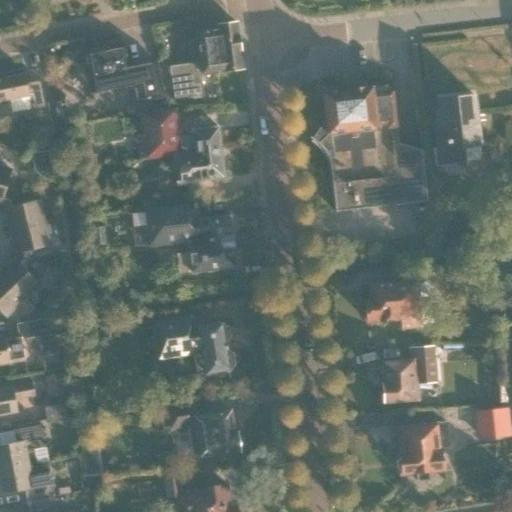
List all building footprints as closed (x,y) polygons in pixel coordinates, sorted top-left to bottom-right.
[(241,67),(235,22),(217,25),(217,28),(195,31),(199,62),(169,66),(174,97),(192,95),(192,96),(202,94),(199,73),(241,67)] [(108,50),(103,45),(80,49),(89,93),(106,89),(112,95),(134,90),(137,103),(162,98),(154,61),(129,66),(125,46),(108,50)] [(25,83),(23,72),(0,76),(0,101),(8,100),(10,112),(30,108),(30,110),(43,107),(39,89),(38,81),(25,83)] [(389,89),(388,85),(321,93),(326,134),(316,144),(323,151),(327,162),(328,165),(333,211),(426,201),(420,150),(396,143),(389,89)] [(478,146),(472,95),(437,99),(439,121),(434,121),(437,148),(433,149),(435,166),(465,162),(463,147),(478,146)] [(63,120),(59,102),(47,105),(50,123),(63,120)] [(138,160),(172,156),(219,150),(217,127),(190,130),(191,135),(178,137),(175,108),(132,113),(138,160)] [(90,144),(80,146),(83,165),(94,163),(90,144)] [(55,164),(53,149),(29,153),(32,168),(55,164)] [(223,178),(219,150),(172,156),(176,184),(223,178)] [(0,204),(2,205),(16,193),(4,190),(10,169),(0,165),(0,204)] [(9,232),(44,223),(38,200),(19,204),(16,193),(2,205),(9,232)] [(195,219),(193,203),(144,209),(148,246),(186,242),(188,251),(176,253),(178,273),(234,267),(228,216),(195,219)] [(44,223),(9,232),(16,257),(32,262),(30,252),(51,247),(44,223)] [(16,257),(0,271),(0,280),(30,311),(34,308),(24,298),(39,285),(24,270),(32,262),(16,257)] [(484,265),(467,266),(468,280),(485,279),(484,265)] [(368,300),(363,300),(366,323),(401,319),(402,330),(410,329),(421,328),(417,298),(430,296),(429,279),(416,280),(416,279),(366,284),(368,300)] [(30,311),(0,280),(0,314),(4,319),(17,306),(26,314),(30,311)] [(192,327),(190,316),(150,322),(156,359),(193,354),(196,375),(227,370),(233,362),(232,354),(224,349),(223,341),(228,333),(227,329),(219,323),(192,327)] [(59,353),(52,318),(39,320),(16,324),(18,336),(4,338),(4,336),(0,336),(0,364),(24,360),(20,339),(38,336),(42,356),(59,353)] [(445,362),(443,344),(408,347),(409,359),(382,362),(384,383),(382,383),(384,403),(418,399),(417,383),(435,381),(434,363),(445,362)] [(63,394),(59,373),(44,376),(47,396),(63,394)] [(34,396),(31,384),(12,388),(12,385),(0,387),(0,414),(17,411),(15,399),(34,396)] [(507,401),(506,384),(491,385),(492,402),(507,401)] [(192,415),(190,403),(166,407),(169,429),(192,425),(197,457),(239,451),(236,432),(232,432),(229,410),(192,415)] [(511,435),(508,406),(474,410),(477,439),(511,435)] [(0,469),(34,463),(32,452),(44,449),(39,423),(13,428),(15,441),(0,443),(0,469)] [(397,468),(400,471),(400,474),(415,473),(416,481),(430,480),(429,471),(444,470),(441,449),(439,450),(439,446),(447,445),(445,423),(398,428),(401,453),(398,453),(399,457),(396,460),(397,468)] [(94,442),(81,444),(83,459),(97,457),(94,442)] [(34,463),(0,469),(0,492),(24,488),(26,501),(52,497),(45,461),(34,463)] [(179,491),(177,475),(161,477),(164,496),(174,495),(175,502),(181,501),(182,511),(241,511),(240,505),(230,506),(229,497),(227,497),(224,483),(179,491)] [(52,497),(26,501),(28,511),(69,511),(69,506),(55,509),(52,497)]
